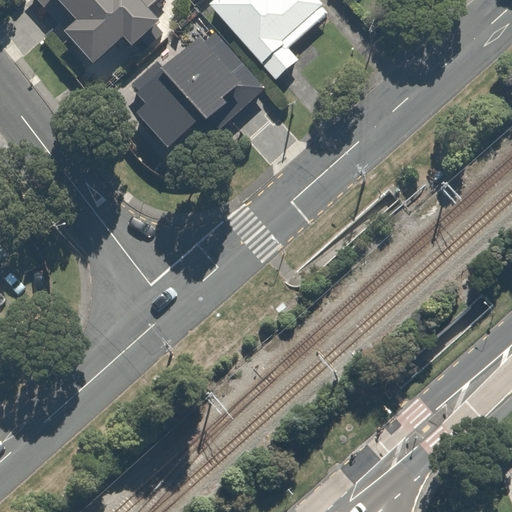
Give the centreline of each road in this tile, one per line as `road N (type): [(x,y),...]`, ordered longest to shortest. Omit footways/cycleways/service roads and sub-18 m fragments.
road 1 (tertiary): [(176,310),(511,5)]
road 2 (residential): [(176,310),(0,88)]
road 3 (secondary): [(511,349),(328,511)]
road 4 (tertiary): [(0,464),(176,310)]
